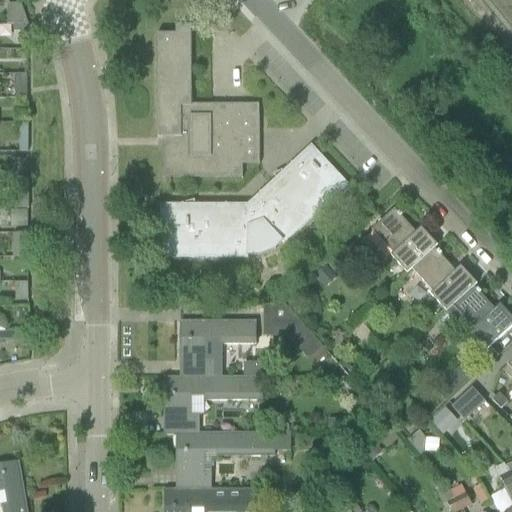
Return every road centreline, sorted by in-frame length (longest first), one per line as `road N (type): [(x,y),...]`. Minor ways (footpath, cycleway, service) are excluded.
road 1 (residential): [(100,377),(78,84),(51,0)]
road 2 (residential): [(511,270),(248,0)]
road 3 (residential): [(97,511),(100,377)]
